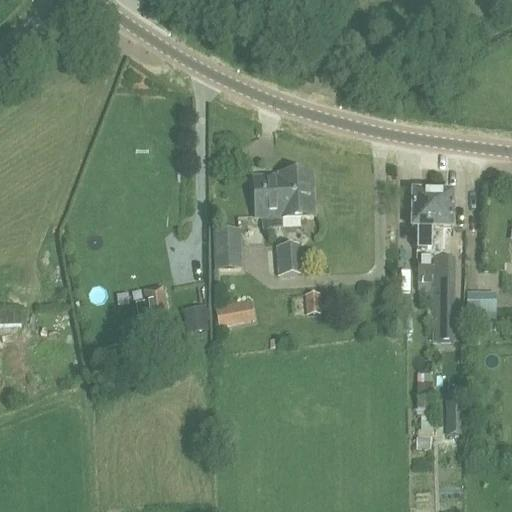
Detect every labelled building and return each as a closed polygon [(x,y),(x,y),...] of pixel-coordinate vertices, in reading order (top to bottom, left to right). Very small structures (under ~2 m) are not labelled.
[(256,220),(282,218),(282,221),(313,219),(311,176),(280,177),(280,180),(254,182),(256,220)] [(425,192),(414,192),(413,196),(411,196),(410,232),(415,232),(416,254),(416,264),(417,264),(418,295),(431,295),(431,268),(431,264),(431,255),(431,232),(432,196),(425,196),(425,192)] [(442,263),(442,232),(451,233),(452,197),(450,197),(450,193),(438,193),(438,196),(432,196),(431,232),(431,255),(431,264),(442,263)] [(242,272),(241,261),(237,233),(213,235),(217,263),(214,264),(215,275),(242,272)] [(275,250),(277,280),(304,278),(302,249),(275,250)] [(431,307),(431,328),(454,329),(454,264),(442,263),(431,264),(431,268),(431,295),(431,307)] [(140,341),(103,353),(109,371),(119,368),(141,361),(159,351),(158,348),(156,332),(166,331),(162,293),(145,295),(146,306),(135,307),(141,334),(139,334),(140,341)] [(319,296),(304,297),(306,318),(320,317),(319,296)] [(465,328),(495,328),(495,296),(465,296),(465,328)] [(218,331),(235,327),(231,306),(213,309),(218,331)] [(203,309),(182,313),(186,336),(208,332),(203,309)] [(416,386),(416,413),(417,413),(431,414),(432,389),(432,387),(416,386)] [(446,438),(463,437),(462,396),(444,397),(446,438)] [(420,434),(432,434),(432,423),(432,420),(420,420),(420,433),(420,434)] [(430,453),(430,441),(417,441),(416,441),(416,453),(430,453)]
